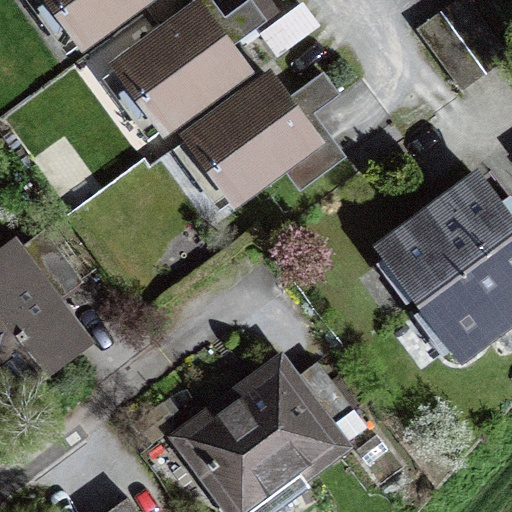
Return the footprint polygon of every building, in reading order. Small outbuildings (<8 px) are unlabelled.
[(50,0),(83,43),(141,0),(50,0)] [(253,0),(227,20),(212,0),(169,0),(140,22),(154,39),(199,6),(232,52),(277,19),(263,0),(253,0)] [(454,0),(440,11),(481,67),(505,49),(469,0),(454,0)] [(164,128),(245,69),(232,52),(199,6),(154,39),(118,66),(164,128)] [(481,67),(440,11),(416,29),(457,85),(481,67)] [(287,101),(270,77),(188,137),(235,200),(277,169),(316,140),(287,101)] [(287,101),(316,140),(277,169),(298,197),(350,159),(319,116),(339,101),(321,77),(287,101)] [(383,251),(419,299),(511,230),(511,224),(480,180),(449,203),(435,200),(424,209),(423,222),(383,251)] [(46,230),(7,259),(37,299),(48,291),(55,301),(83,281),(46,230)] [(511,230),(419,299),(457,351),(497,322),(511,327),(511,326),(511,230)] [(71,346),(37,299),(7,259),(0,263),(0,396),(0,398),(71,346)] [(317,362),(289,383),(325,431),(353,410),(317,362)] [(242,511),(334,444),(325,431),(289,383),(279,370),(263,381),(266,386),(248,399),(245,395),(186,438),(241,511),(242,511)] [(105,511),(137,511),(126,497),(105,511)]
